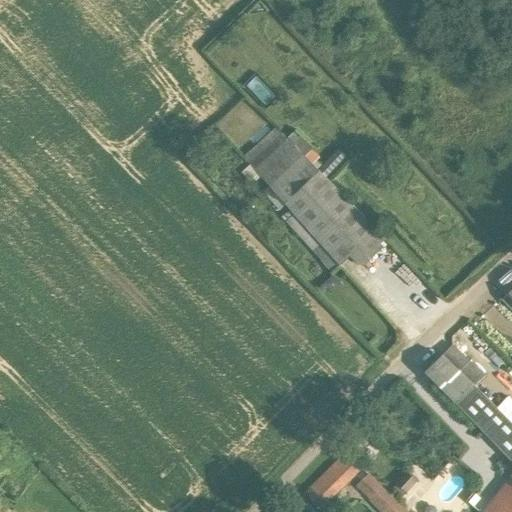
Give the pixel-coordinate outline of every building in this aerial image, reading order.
[(386,239),(313,163),(320,157),(311,150),(313,148),(301,137),(295,144),(277,126),(246,155),(275,190),(266,196),(280,209),(286,204),(290,209),(282,216),(321,260),(333,273),(339,267),(350,257),(358,266),(386,239)] [(511,290),(502,300),(511,309),(511,290)] [(443,355),(474,386),(484,375),(452,345),(443,355)] [(511,423),(489,400),(474,386),(443,355),(425,373),(511,461),(511,423)] [(305,494),(318,508),(360,467),(346,454),(305,494)] [(380,511),(406,511),(368,473),(355,484),(370,499),(369,500),(380,511)] [(511,511),(511,475),(484,511),(511,511)] [(402,496),(406,492),(397,483),(393,487),(402,496)]
